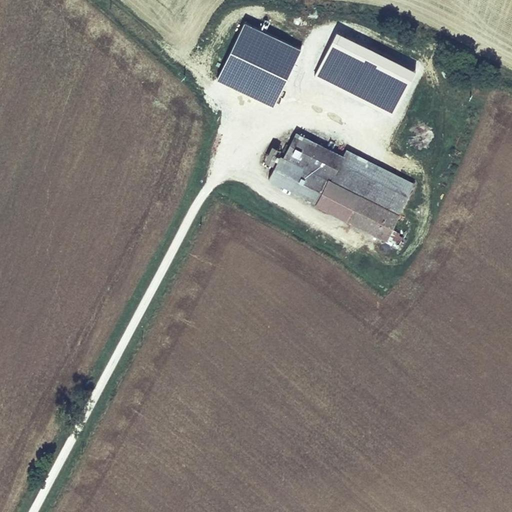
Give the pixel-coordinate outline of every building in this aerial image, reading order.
[(394,114),(418,65),(338,26),(314,75),(394,114)] [(237,71),(259,79),(265,62),(251,57),(255,45),(238,39),(229,62),(239,66),(237,71)] [(296,89),(299,91),(305,83),(298,78),(294,84),(298,87),(296,89)] [(299,132),(286,156),(282,154),(276,165),(270,177),(317,202),(329,178),(401,215),(417,184),(347,148),(344,155),(299,132)] [(274,145),(267,160),(276,165),(282,154),(284,150),(274,145)] [(317,202),(316,203),(388,240),(401,215),(329,178),(317,202)]
